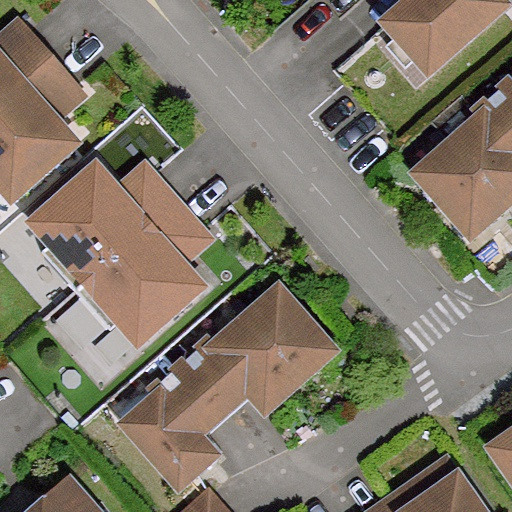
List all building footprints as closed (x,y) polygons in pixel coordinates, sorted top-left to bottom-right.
[(411,0),(402,8),(445,57),(509,0),(411,0)] [(0,56),(21,38),(14,30),(0,42),(0,56)] [(0,106),(1,105),(47,66),(21,38),(0,56),(0,106)] [(71,93),(47,66),(1,105),(0,106),(0,195),(7,204),(70,148),(50,126),(43,118),(71,93)] [(511,87),(492,105),(497,111),(431,169),(486,230),(511,206),(511,87)] [(78,101),(71,93),(43,118),(50,126),(78,101)] [(148,180),(141,172),(113,196),(121,205),(148,180)] [(39,258),(74,296),(173,209),(148,180),(121,205),(113,196),(92,173),(30,228),(48,250),(39,258)] [(197,236),(173,209),(74,296),(109,335),(117,328),(136,349),(198,293),(177,269),(170,261),(197,236)] [(204,244),(197,236),(170,261),(177,269),(204,244)] [(150,398),(155,403),(122,432),(176,493),(212,462),(192,440),(243,395),(263,417),(330,358),(276,296),(209,355),(204,350),(150,398)] [(511,436),(497,447),(511,468),(511,436)] [(490,511),(454,460),(418,484),(429,500),(411,511),(408,511),(407,510),(404,511),(490,511)] [(243,511),(217,482),(183,511),(243,511)] [(411,511),(429,500),(418,484),(378,511),(404,511),(407,510),(408,511),(411,511)] [(51,511),(92,511),(75,492),(51,511)]
